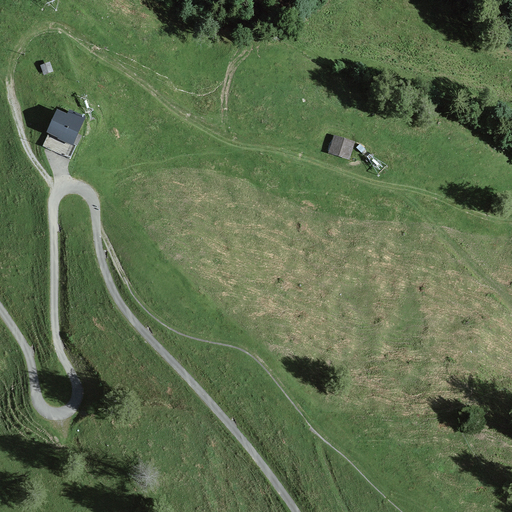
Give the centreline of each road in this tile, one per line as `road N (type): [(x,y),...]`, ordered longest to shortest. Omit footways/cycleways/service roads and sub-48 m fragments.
road 1 (track): [(0,310),(27,354),(39,407),(62,413),(74,403),(53,330),(53,209),(65,189)]
road 2 (track): [(96,222),(103,273),(126,316),(263,464),(292,511)]
road 3 (track): [(10,88),(31,159),(65,189)]
